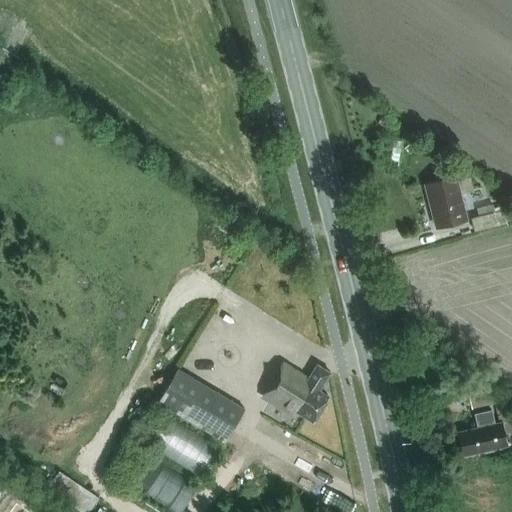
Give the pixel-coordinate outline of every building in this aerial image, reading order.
[(440,226),(467,219),(460,193),(474,189),(470,176),(457,179),(456,176),(425,183),(432,208),(436,207),(440,226)] [(503,222),(500,210),(492,211),(471,217),(474,230),(503,222)] [(331,372),(318,364),(309,377),(283,361),(261,394),(291,413),(294,409),(312,421),(329,395),(319,389),(331,372)] [(178,368),(159,401),(224,440),(244,407),(178,368)] [(489,389),(468,395),(472,408),(492,403),(489,389)] [(483,450),(507,444),(505,433),(511,431),(511,430),(511,418),(494,423),(491,409),(475,413),(478,430),(458,434),(462,452),(482,447),(483,450)] [(220,451),(166,418),(149,446),(203,479),(220,451)] [(168,511),(181,511),(195,490),(141,457),(124,485),(168,511)] [(59,468),(47,485),(86,511),(88,511),(100,496),(59,468)]
